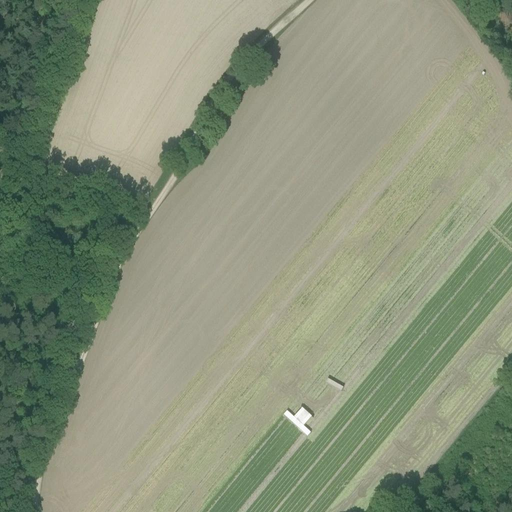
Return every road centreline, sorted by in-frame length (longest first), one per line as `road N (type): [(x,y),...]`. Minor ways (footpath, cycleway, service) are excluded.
road 1 (track): [(141,219),(73,361),(43,444),(33,511)]
road 2 (track): [(318,0),(234,76),(141,219)]
road 3 (track): [(0,183),(141,219)]
